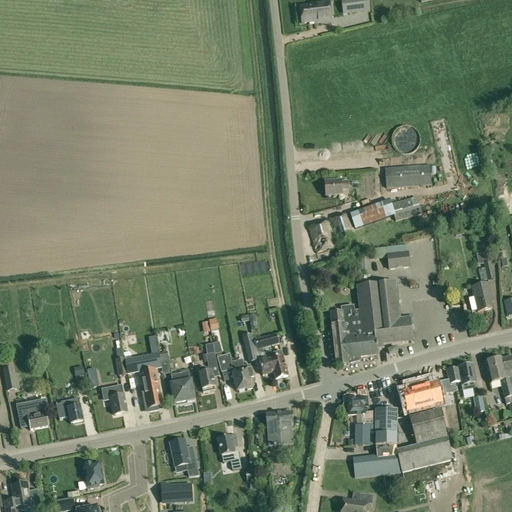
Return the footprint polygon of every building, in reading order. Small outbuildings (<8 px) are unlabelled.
[(345,0),(348,15),(358,14),(356,0),(345,0)] [(358,0),(358,9),(376,10),(376,0),(358,0)] [(319,22),(319,24),(331,23),(329,2),(311,4),(311,6),(299,7),(301,24),(319,22)] [(392,147),(394,150),(396,152),(399,154),(402,155),(405,155),(408,155),(410,154),(412,153),(414,152),(416,150),(418,148),(419,145),(419,142),(419,139),(419,137),(418,134),(416,132),(415,131),(412,129),(409,127),(406,127),(403,127),(401,128),(399,129),(397,130),(394,132),(393,135),(392,138),(391,141),(391,144),(392,147)] [(335,153),(346,152),(345,144),(334,146),(335,153)] [(431,187),(430,167),(385,170),(386,190),(431,187)] [(342,197),(341,191),(341,183),(325,184),(326,198),(342,197)] [(391,205),(389,200),(349,214),(355,231),(393,217),(395,223),(421,216),(416,198),(391,205)] [(338,245),(356,237),(348,214),(330,221),(338,245)] [(307,230),(316,255),(337,247),(329,222),(307,230)] [(387,256),(408,253),(407,247),(387,249),(387,256)] [(345,249),(337,251),(339,257),(347,254),(345,249)] [(410,268),(408,253),(387,256),(388,259),(389,271),(410,268)] [(371,276),(369,257),(357,259),(359,277),(371,276)] [(495,281),(491,264),(483,266),(484,270),(487,281),(487,282),(495,281)] [(395,283),(380,285),(357,288),(360,312),(355,312),(354,307),(342,308),(342,313),(330,314),(336,367),(348,366),(348,365),(361,362),(361,361),(360,358),(377,356),(376,346),(391,344),(413,342),(410,320),(400,321),(395,283)] [(477,311),(477,313),(492,309),(489,297),(491,296),(488,284),(471,288),(473,298),(468,299),(471,313),(477,311)] [(511,300),(503,302),(506,318),(511,316),(511,300)] [(218,329),(216,320),(208,321),(210,331),(218,329)] [(258,359),(259,363),(268,361),(267,357),(265,357),(264,356),(270,354),(269,348),(279,345),(276,335),(255,341),(257,350),(255,351),(257,360),(258,359)] [(257,360),(255,351),(253,344),(244,346),(249,362),(257,360)] [(200,369),(198,371),(199,376),(202,391),(215,388),(213,379),(211,369),(217,368),(215,356),(214,354),(213,345),(205,346),(207,356),(206,356),(208,369),(205,370),(204,368),(200,369)] [(387,353),(389,359),(399,355),(397,350),(387,353)] [(268,361),(259,363),(263,377),(273,374),(276,382),(288,378),(282,357),(281,352),(273,355),(275,359),(268,361)] [(155,371),(161,370),(160,363),(158,355),(142,358),(142,356),(124,359),(127,376),(139,374),(142,388),(157,385),(158,385),(155,371)] [(238,369),(236,362),(232,363),(230,356),(222,358),(217,359),(221,374),(231,371),(232,375),(236,392),(244,390),(238,369)] [(511,357),(511,358),(502,360),(507,380),(499,382),(500,386),(511,384),(510,379),(511,378),(511,357)] [(126,376),(123,359),(115,361),(118,378),(126,376)] [(507,380),(502,360),(484,364),(489,385),(499,382),(507,380)] [(238,369),(244,390),(253,388),(251,383),(254,382),(249,366),(244,368),(242,361),(236,362),(238,369)] [(160,363),(161,370),(162,370),(163,375),(171,374),(169,362),(160,363)] [(458,369),(461,383),(461,386),(462,392),(477,390),(476,383),(473,366),(458,368),(458,369)] [(7,394),(19,392),(16,375),(14,375),(13,368),(3,370),(7,394)] [(75,374),(76,378),(80,377),(86,376),(84,368),(78,369),(74,369),(75,374)] [(449,385),(461,383),(458,369),(446,371),(449,385)] [(187,403),(193,402),(193,401),(194,401),(190,382),(189,374),(171,378),(172,386),(171,386),(174,405),(187,402),(187,403)] [(86,390),(84,379),(76,381),(78,392),(86,390)] [(511,395),(511,388),(511,384),(500,386),(504,398),(511,395)] [(157,385),(142,388),(141,389),(143,399),(146,413),(155,411),(155,409),(162,408),(157,385)] [(441,404),(436,385),(402,394),(407,413),(441,404)] [(114,417),(127,414),(123,396),(121,387),(102,391),(105,402),(111,401),(112,405),(114,417)] [(397,457),(396,454),(393,455),(396,448),(396,411),(375,411),(375,413),(365,413),(364,408),(368,408),(366,391),(357,392),(358,400),(355,400),(355,399),(353,398),(348,399),(346,400),(347,406),(344,406),(346,417),(358,416),(357,418),(361,418),(361,427),(355,426),(355,447),(375,447),(376,459),(352,462),(354,480),(401,474),(397,457)] [(445,401),(447,411),(458,408),(456,398),(445,401)] [(481,398),(473,400),(476,414),(484,412),(481,398)] [(61,403),(62,405),(57,406),(60,420),(69,419),(71,426),(83,423),(80,407),(79,407),(77,400),(61,403)] [(21,430),(29,428),(30,431),(49,428),(46,414),(48,414),(45,403),(16,409),(21,430)] [(397,457),(401,474),(452,461),(450,450),(439,406),(407,414),(416,446),(396,452),(396,454),(397,457)] [(293,448),(292,427),(294,427),(293,415),(267,416),(267,428),(264,428),(265,450),(285,449),(286,458),(269,459),(270,476),(290,475),(290,459),(293,459),(293,448)] [(58,429),(59,437),(69,436),(68,428),(58,429)] [(177,431),(179,440),(187,437),(184,429),(177,431)] [(39,437),(47,441),(50,434),(43,430),(39,437)] [(234,437),(218,440),(221,457),(222,457),(223,465),(230,463),(232,472),(241,470),(238,454),(237,454),(234,437)] [(185,441),(169,445),(175,469),(186,467),(189,479),(195,478),(199,478),(195,461),(190,462),(185,441)] [(85,467),(83,467),(88,491),(96,490),(96,487),(99,486),(104,485),(100,464),(90,466),(89,464),(86,465),(85,467)] [(247,485),(250,484),(256,483),(258,483),(257,470),(246,471),(247,485)] [(14,501),(4,503),(5,511),(19,511),(19,509),(30,507),(30,511),(41,511),(38,491),(29,493),(27,483),(11,486),(14,501)] [(169,488),(169,486),(161,487),(163,504),(192,502),(191,487),(169,488)] [(355,503),(342,502),(340,511),(365,511),(367,506),(371,506),(373,497),(357,495),(355,503)] [(53,505),(54,511),(69,511),(74,511),(73,501),(53,505)]
